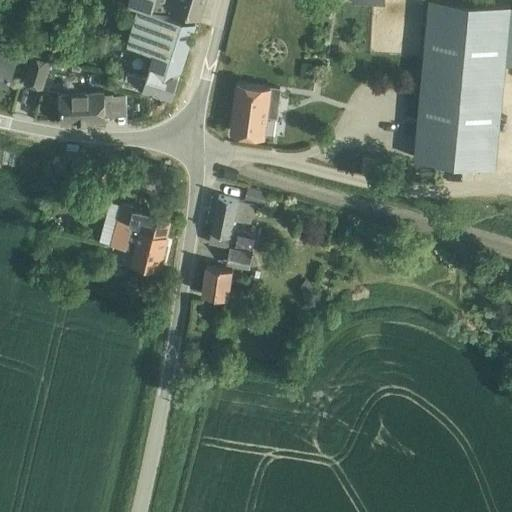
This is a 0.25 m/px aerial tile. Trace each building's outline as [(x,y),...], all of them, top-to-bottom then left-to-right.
[(144,89),(171,98),(195,23),(169,15),(152,11),(154,3),(155,0),(118,0),(138,6),(127,42),(157,51),(154,61),(151,60),(146,77),(127,71),(127,72),(116,68),(112,79),(124,83),(123,84),(144,90),(144,89)] [(155,0),(154,3),(199,17),(203,0),(155,0)] [(497,166),(511,8),(511,4),(470,0),(429,0),(415,158),(497,166)] [(0,83),(8,86),(17,59),(0,53),(0,83)] [(25,82),(42,87),(50,61),(33,55),(25,82)] [(238,82),(231,131),(264,135),(267,114),(276,115),(280,88),(238,82)] [(60,94),(62,122),(106,120),(104,91),(60,94)] [(29,94),(27,107),(42,109),(44,97),(29,94)] [(362,156),(361,171),(378,172),(379,157),(362,156)] [(75,159),(71,172),(85,175),(88,162),(75,159)] [(108,166),(96,164),(93,183),(104,186),(108,166)] [(260,204),(263,190),(244,185),(240,199),(260,204)] [(206,241),(226,246),(233,216),(250,220),(254,204),(218,195),(206,241)] [(116,202),(104,242),(126,247),(131,226),(166,234),(170,215),(145,209),(116,202)] [(131,226),(126,247),(136,249),(133,264),(157,270),(165,239),(166,234),(131,226)] [(251,268),(253,254),(232,249),(229,263),(251,268)] [(207,265),(200,291),(224,298),(231,271),(207,265)] [(107,274),(97,272),(95,279),(105,281),(107,274)] [(301,292),(307,297),(314,288),(308,283),(301,292)] [(241,309),(227,305),(221,331),(234,334),(241,309)] [(189,343),(189,351),(200,352),(201,329),(192,329),(190,329),(189,343)]
